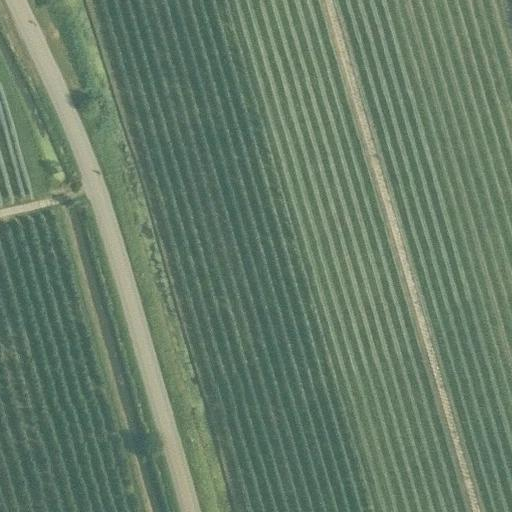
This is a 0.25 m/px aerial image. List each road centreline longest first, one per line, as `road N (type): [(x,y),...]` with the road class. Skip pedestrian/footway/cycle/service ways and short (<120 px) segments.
road 1 (tertiary): [(186,511),(80,142),(13,0)]
road 2 (track): [(470,511),(328,0)]
